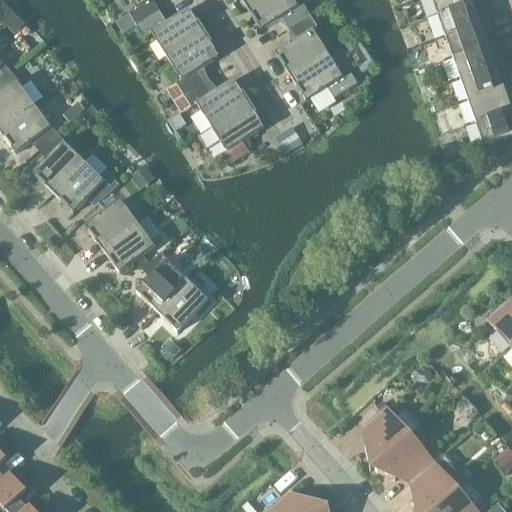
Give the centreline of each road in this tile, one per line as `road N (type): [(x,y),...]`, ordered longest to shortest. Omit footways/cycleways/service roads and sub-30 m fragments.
road 1 (unclassified): [(269,399),(501,197)]
road 2 (unclassified): [(269,399),(195,450),(102,350)]
road 3 (unclassified): [(102,350),(0,232)]
road 4 (residential): [(368,511),(269,399)]
road 5 (residential): [(282,115),(209,0)]
road 6 (residential): [(40,455),(102,350)]
